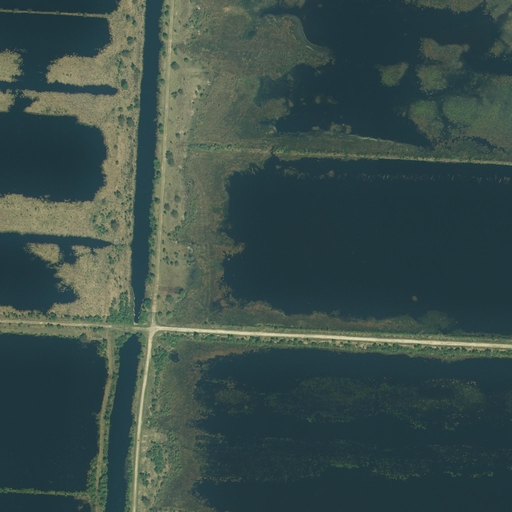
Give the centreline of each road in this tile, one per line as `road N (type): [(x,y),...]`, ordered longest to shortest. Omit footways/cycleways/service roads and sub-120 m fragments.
road 1 (track): [(151,328),(511,347)]
road 2 (track): [(171,0),(151,328)]
road 3 (track): [(151,328),(134,511)]
road 4 (track): [(0,320),(151,328)]
